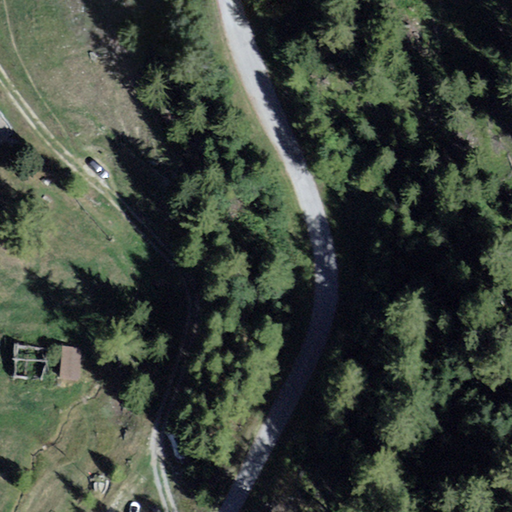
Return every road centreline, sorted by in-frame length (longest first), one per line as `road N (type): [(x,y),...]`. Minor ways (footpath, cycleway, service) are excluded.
road 1 (unclassified): [(231,0),(319,228),(322,293),(298,385),(231,511)]
road 2 (track): [(164,511),(153,491),(156,436),(189,312),(155,254),(97,187),(33,135),(0,84)]
